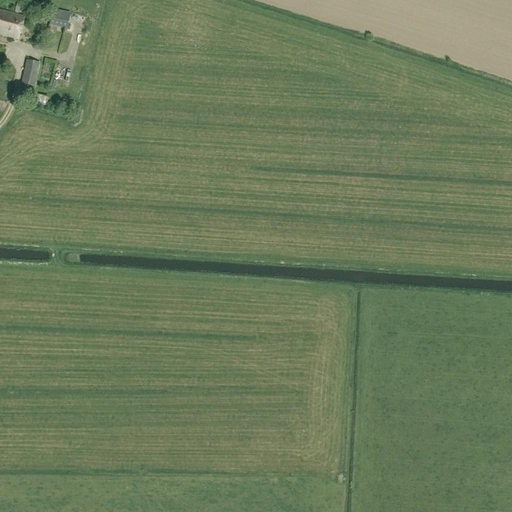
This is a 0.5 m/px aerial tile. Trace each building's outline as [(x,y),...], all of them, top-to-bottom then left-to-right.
[(14,13),(22,15),(25,5),(16,3),(14,13)] [(67,29),(70,14),(53,9),(49,25),(67,29)] [(0,34),(19,39),(24,17),(0,10),(0,34)] [(26,60),(21,84),(35,87),(40,63),(26,60)] [(44,61),(41,71),(51,73),(53,63),(44,61)]
